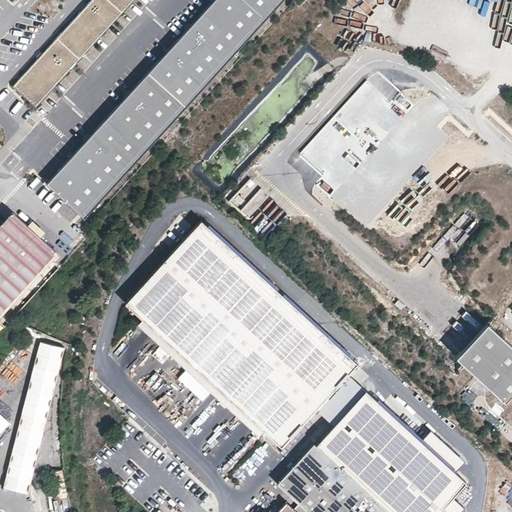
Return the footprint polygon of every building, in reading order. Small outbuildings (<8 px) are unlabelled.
[(90,0),(9,86),(36,108),(132,0),(90,0)] [(213,0),(40,183),(82,221),(285,0),(213,0)] [(11,216),(0,227),(0,309),(53,252),(11,216)] [(201,220),(125,304),(283,446),(358,363),(201,220)] [(511,348),(486,325),(455,359),(504,403),(511,394),(511,348)] [(63,347),(37,341),(4,485),(30,491),(63,347)] [(319,444),(394,511),(447,511),(446,511),(457,499),(445,488),(452,480),(455,476),(444,467),(433,456),(443,446),(431,435),(421,446),(410,436),(368,398),(363,394),(319,444)] [(421,446),(431,435),(419,425),(410,436),(421,446)] [(289,501),(287,503),(297,511),(394,511),(319,444),(317,442),(279,484),(303,504),(298,510),(289,501)] [(454,456),(443,446),(433,456),(444,467),(454,456)] [(246,485),(240,480),(230,491),(235,496),(246,485)] [(297,511),(287,503),(278,511),(270,511),(267,509),(263,511),(297,511)]
